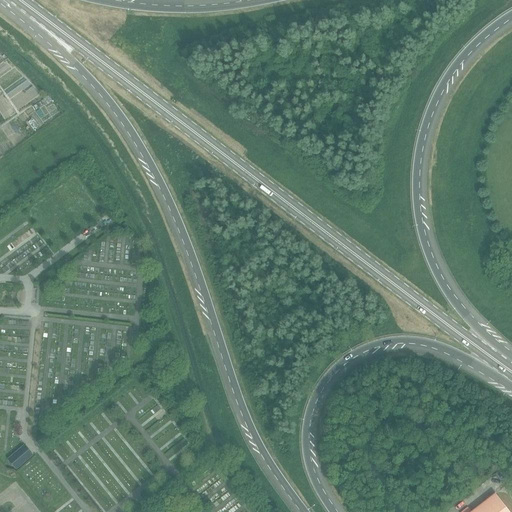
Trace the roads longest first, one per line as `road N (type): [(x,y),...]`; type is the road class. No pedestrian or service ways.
road 1 (primary): [(500,363),(32,10)]
road 2 (primary): [(32,10),(144,150),(196,266),(252,431),(306,511)]
road 3 (primary): [(500,363),(428,253),(416,175),(427,119),(451,70),(511,15)]
road 4 (primary): [(334,511),(306,446),(314,399),(334,368),(375,343),(414,339),(500,363)]
road 5 (primary): [(269,0),(208,9),(91,0)]
